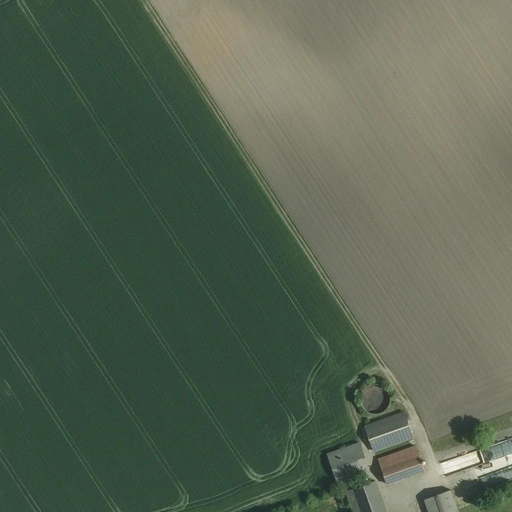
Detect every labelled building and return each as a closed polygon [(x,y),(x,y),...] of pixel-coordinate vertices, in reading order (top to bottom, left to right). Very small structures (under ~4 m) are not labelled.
[(388,410),(388,398),(363,398),(363,404),(368,404),(368,411),(388,410)] [(364,425),(374,451),(414,437),(404,411),(364,425)] [(367,465),(356,435),(323,447),(334,476),(367,465)] [(387,486),(426,471),(414,437),(374,451),(387,486)] [(511,437),(492,444),(496,459),(475,465),(479,476),(511,466),(511,437)] [(445,473),(494,458),(490,447),(442,461),(445,473)] [(386,511),(376,481),(347,492),(355,511),(386,511)] [(457,511),(448,484),(421,494),(427,511),(457,511)]
